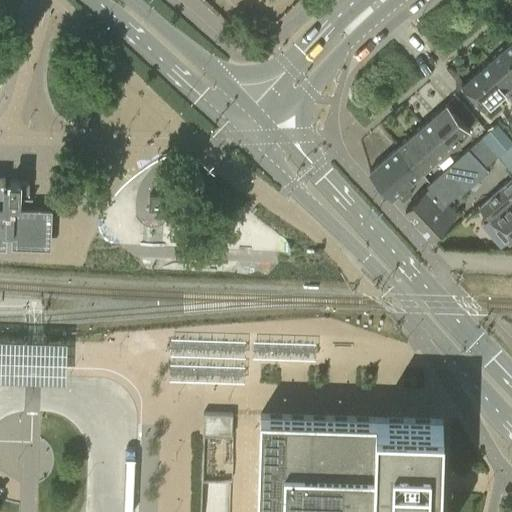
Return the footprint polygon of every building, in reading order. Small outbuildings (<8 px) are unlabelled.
[(511,41),(486,63),(509,88),(503,93),(511,103),(511,41)] [(502,106),(496,99),(503,93),(509,88),(486,63),(461,85),(489,117),(502,106)] [(445,105),(421,126),(444,152),(468,131),(445,105)] [(428,185),(430,187),(405,211),(431,238),(456,215),(445,203),(459,191),(462,194),(493,166),(489,162),(496,155),(511,171),(511,170),(511,140),(501,128),(496,122),(428,185)] [(444,152),(421,126),(397,146),(402,151),(421,172),(444,152)] [(402,151),(397,146),(369,171),(392,197),(421,172),(402,151)] [(0,246),(51,248),(51,244),(52,209),(41,208),(20,207),(21,197),(32,197),(32,196),(29,196),(29,183),(10,182),(10,185),(5,185),(6,175),(0,174),(0,246)] [(479,207),(509,241),(511,237),(511,192),(505,185),(479,207)] [(148,210),(162,211),(163,195),(149,195),(148,210)] [(67,343),(0,341),(0,381),(66,383),(67,343)] [(232,436),(232,413),(203,413),(202,435),(232,436)] [(439,511),(442,420),(260,414),(256,511),(439,511)]
